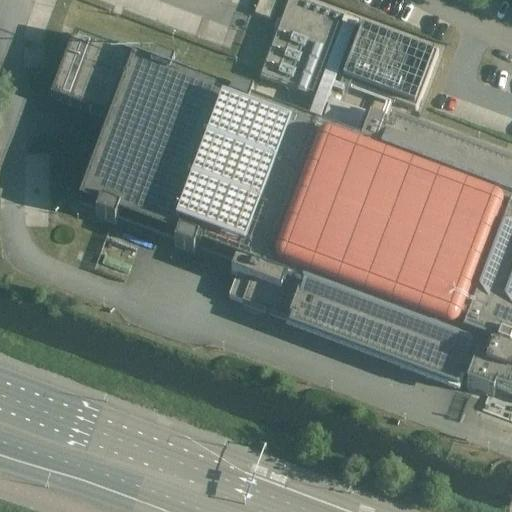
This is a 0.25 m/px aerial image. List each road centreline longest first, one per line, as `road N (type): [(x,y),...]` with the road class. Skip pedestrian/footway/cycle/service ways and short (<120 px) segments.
road 1 (primary): [(309,511),(0,393)]
road 2 (primary): [(0,441),(206,511)]
